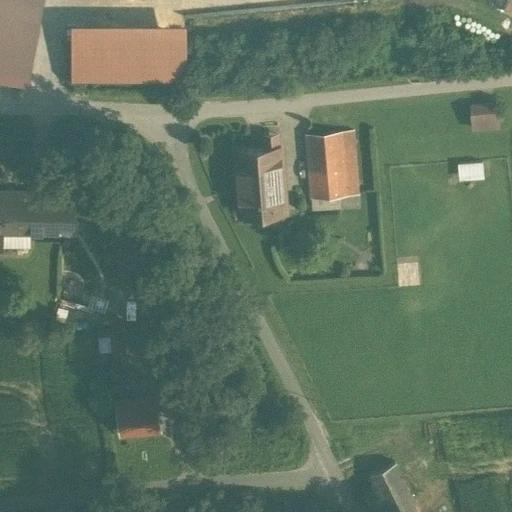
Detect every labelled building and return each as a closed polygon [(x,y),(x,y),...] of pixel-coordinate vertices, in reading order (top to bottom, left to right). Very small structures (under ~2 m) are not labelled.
[(0,0),(0,79),(21,83),(36,0),(0,0)] [(184,75),(184,19),(74,20),(74,76),(184,75)] [(497,105),(468,106),(470,133),(498,132),(497,105)] [(353,129),(306,132),(312,195),(360,192),(353,129)] [(280,145),(235,149),(240,212),(280,209),(277,169),(282,169),(280,145)] [(108,174),(55,174),(55,191),(55,196),(72,196),(108,196),(108,174)] [(32,191),(0,190),(0,247),(3,247),(3,246),(3,230),(30,230),(31,230),(32,191)] [(55,191),(32,191),(31,230),(56,230),(56,222),(71,222),(72,196),(55,196),(55,191)] [(30,230),(3,230),(3,246),(30,246),(30,230)] [(157,396),(116,401),(120,433),(161,428),(157,396)] [(416,511),(395,466),(370,477),(386,511),(416,511)]
